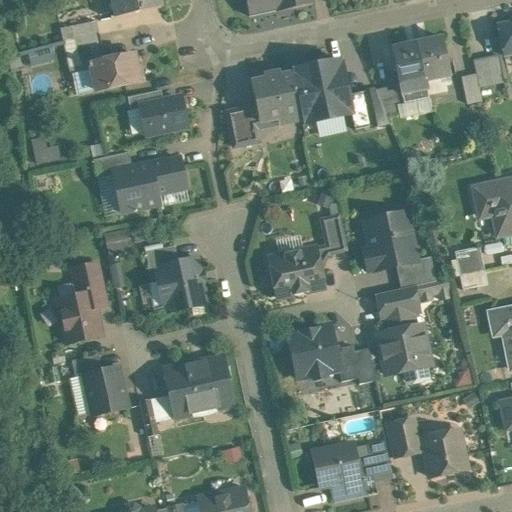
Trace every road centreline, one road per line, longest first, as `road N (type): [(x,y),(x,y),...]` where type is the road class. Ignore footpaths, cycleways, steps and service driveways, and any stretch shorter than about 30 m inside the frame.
road 1 (residential): [(482,0),(221,53),(210,0)]
road 2 (residential): [(293,511),(232,220)]
road 3 (unknown): [(266,400),(425,381)]
